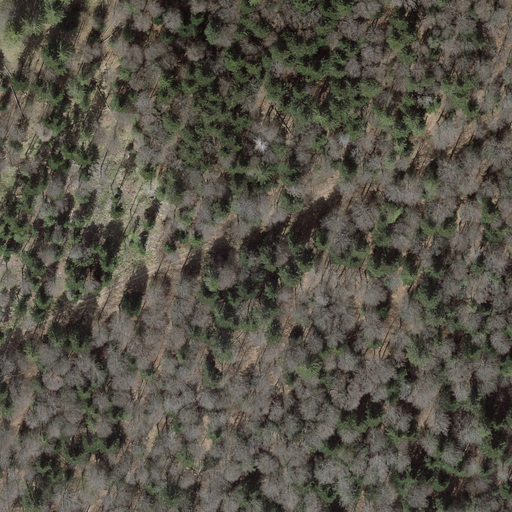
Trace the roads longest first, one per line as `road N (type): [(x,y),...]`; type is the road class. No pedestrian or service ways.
road 1 (track): [(0,345),(114,286),(511,111)]
road 2 (track): [(312,511),(511,368)]
